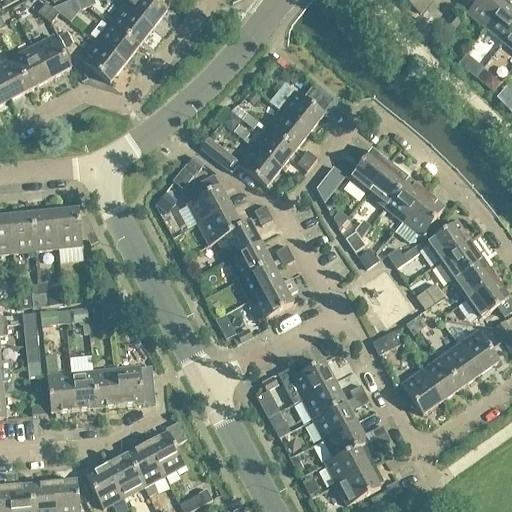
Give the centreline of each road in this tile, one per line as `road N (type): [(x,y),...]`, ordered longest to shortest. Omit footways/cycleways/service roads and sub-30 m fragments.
road 1 (residential): [(511,258),(457,188),(368,114),(354,120),(298,198),(277,208),(339,317)]
road 2 (residential): [(0,134),(80,93),(122,104),(205,0)]
road 3 (tertiary): [(95,167),(196,96),(281,0)]
road 4 (tertiary): [(206,386),(95,167)]
road 5 (residential): [(419,451),(339,317)]
road 6 (residential): [(339,317),(206,386)]
road 7 (tertiary): [(272,511),(206,386)]
